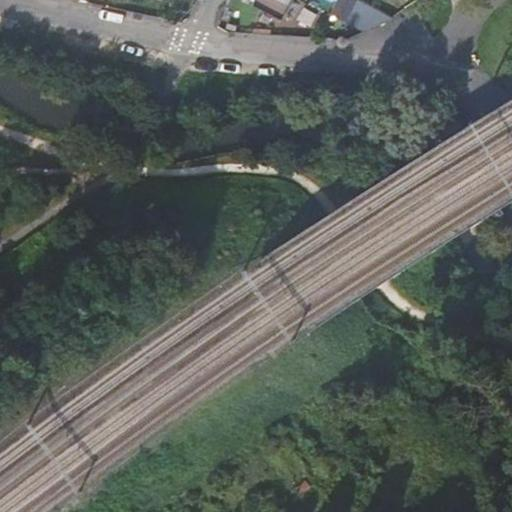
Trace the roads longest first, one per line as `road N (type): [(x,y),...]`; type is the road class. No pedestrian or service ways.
road 1 (residential): [(511,137),(469,89),(430,70),(194,41)]
road 2 (residential): [(194,41),(0,4)]
